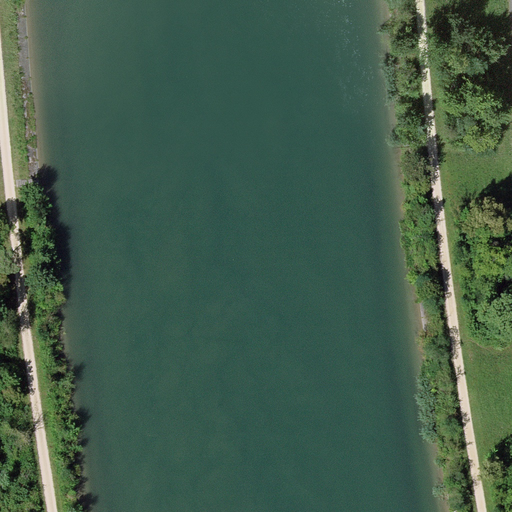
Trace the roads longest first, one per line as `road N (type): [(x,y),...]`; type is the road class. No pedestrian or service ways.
road 1 (track): [(416,0),(444,277),(479,511)]
road 2 (track): [(0,123),(49,511)]
